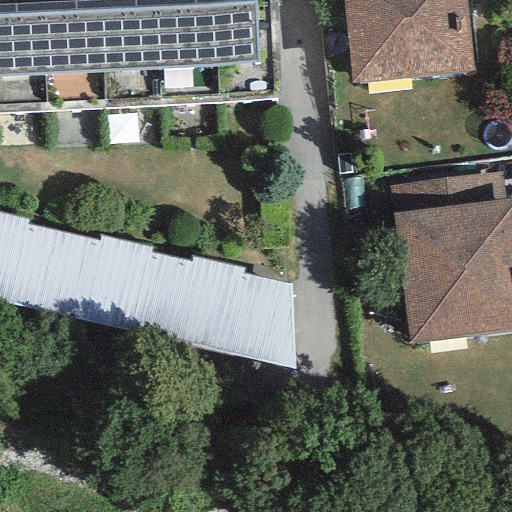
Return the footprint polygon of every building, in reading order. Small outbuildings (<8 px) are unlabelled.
[(276,0),(0,0),(0,113),(282,99),(276,0)] [(342,0),(351,85),(473,73),(465,0),(342,0)] [(388,185),(392,213),(506,199),(503,172),(388,185)] [(511,198),(506,199),(392,213),(408,342),(511,329),(511,198)] [(0,302),(294,369),(291,286),(240,275),(242,269),(191,257),(190,265),(148,254),(151,247),(99,236),(98,241),(27,225),(28,220),(0,213),(0,302)]
